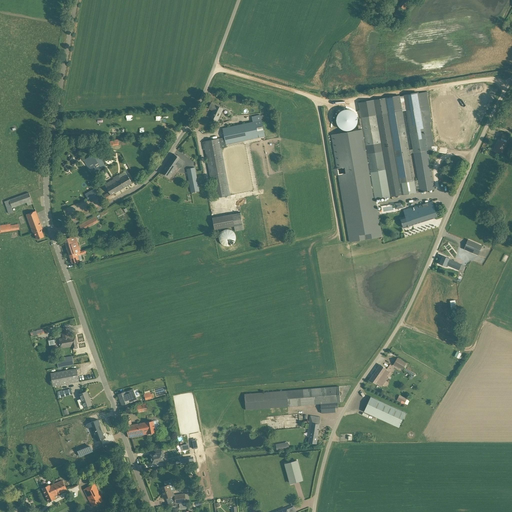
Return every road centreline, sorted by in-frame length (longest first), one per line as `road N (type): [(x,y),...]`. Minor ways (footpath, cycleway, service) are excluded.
road 1 (unclassified): [(313,511),(339,418),(409,305),(511,78)]
road 2 (unclassified): [(53,233),(156,172),(191,118),(239,0)]
road 3 (tertiary): [(151,511),(53,233)]
road 4 (tertiary): [(53,233),(46,169),(75,0)]
